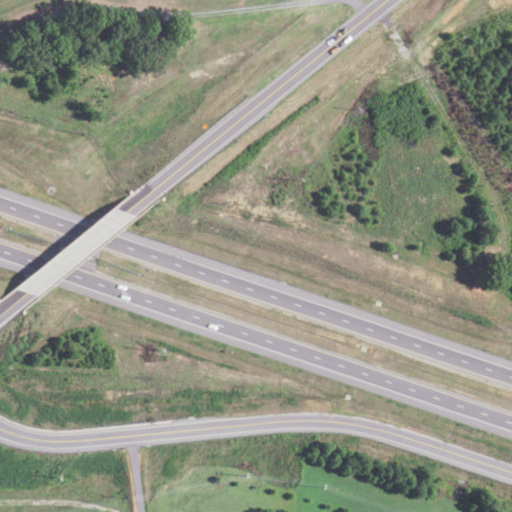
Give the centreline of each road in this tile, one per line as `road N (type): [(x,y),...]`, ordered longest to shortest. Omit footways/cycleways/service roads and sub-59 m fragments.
road 1 (motorway): [(511,372),(0,199)]
road 2 (motorway): [(0,246),(511,419)]
road 3 (residential): [(0,425),(65,436),(314,415),(396,429),(511,468)]
road 4 (tertiary): [(110,218),(381,0)]
